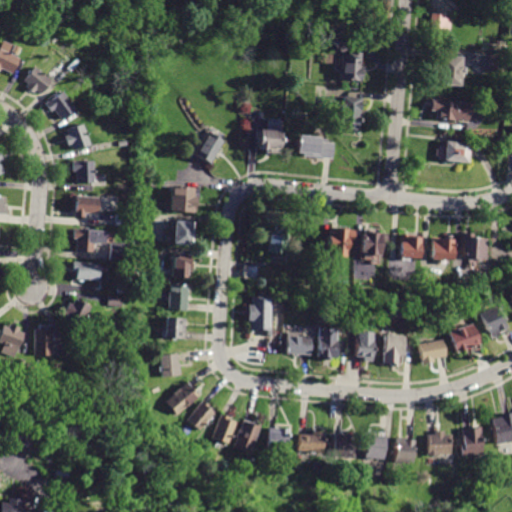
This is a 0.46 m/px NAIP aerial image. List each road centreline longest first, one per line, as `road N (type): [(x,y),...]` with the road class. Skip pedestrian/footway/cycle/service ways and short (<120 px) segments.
road 1 (residential): [(511,193),(449,205),(263,185),(242,193),(230,211),(219,350),(241,380)]
road 2 (residential): [(511,363),(464,387),(405,396),(241,380)]
road 3 (residential): [(389,199),(405,0)]
road 4 (residential): [(32,289),(38,160),(0,108)]
